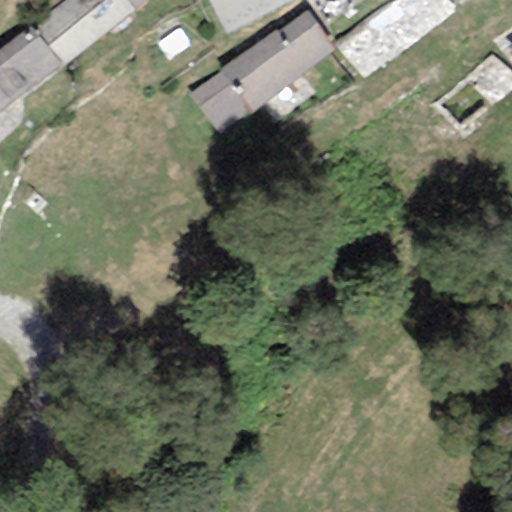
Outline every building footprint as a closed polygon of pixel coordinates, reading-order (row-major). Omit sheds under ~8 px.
[(0,103),(53,63),(55,65),(135,0),(71,0),(0,52),(0,103)] [(202,0),(221,35),(288,0),(202,0)] [(452,7),(445,0),(386,0),(329,43),(359,78),(452,7)] [(214,134),(330,51),(302,11),(213,70),(215,73),(185,94),(214,134)] [(454,131),(511,81),(511,78),(485,53),(426,103),(454,131)]
